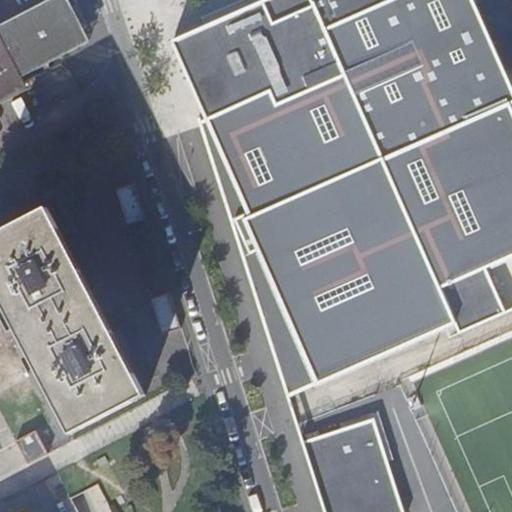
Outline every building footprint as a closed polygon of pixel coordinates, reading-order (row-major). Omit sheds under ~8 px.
[(0,94),(24,82),(21,77),(90,40),(83,27),(71,5),(68,0),(47,0),(5,23),(0,14),(0,94)] [(170,41),(286,398),(452,323),(456,335),(511,309),(511,124),(505,107),(511,104),(511,100),(464,0),(255,0),(256,3),(170,41)] [(83,27),(88,24),(76,2),(71,5),(83,27)] [(135,180),(116,186),(128,221),(146,215),(135,180)] [(47,206),(0,230),(0,296),(13,323),(27,348),(69,428),(143,390),(47,206)] [(169,287),(150,293),(162,329),(181,323),(169,287)] [(27,348),(13,323),(3,328),(0,322),(0,384),(26,371),(16,353),(27,348)] [(34,424),(14,434),(26,458),(46,447),(34,424)] [(398,511),(371,424),(298,445),(320,511),(398,511)]
